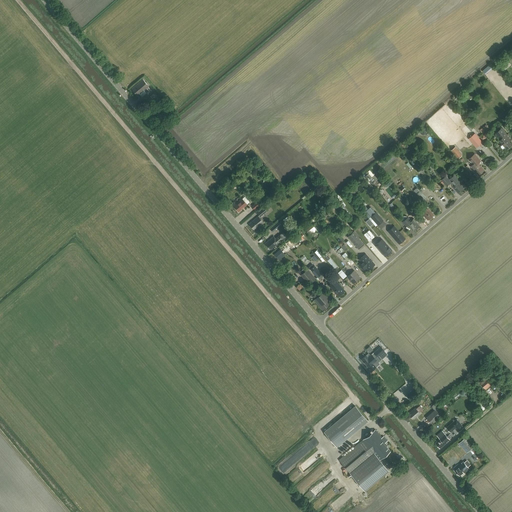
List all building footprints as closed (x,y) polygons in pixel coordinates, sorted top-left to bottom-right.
[(503,64),(505,68),(511,63),(509,59),(503,64)] [(137,96),(149,86),(143,79),(132,89),(137,96)] [(480,130),(483,134),(489,128),(487,125),(480,130)] [(511,139),(511,138),(508,133),(507,134),(502,128),(496,132),(501,139),(500,140),(502,144),(501,145),(501,146),(503,149),(504,149),(505,148),(507,149),(511,144),(510,141),(511,139)] [(475,134),(471,138),(477,145),(481,141),(475,134)] [(452,149),(459,157),(462,154),(456,146),(452,149)] [(478,175),(485,170),(478,163),(481,160),(475,153),(468,159),(473,164),(470,166),(478,175)] [(368,173),(365,176),(371,184),(375,181),(368,173)] [(462,184),(461,185),(458,182),(460,181),(455,174),(450,179),(455,185),(453,187),(458,193),(464,189),(463,188),(464,186),(462,184)] [(451,182),(446,176),(441,180),(447,186),(451,182)] [(422,202),(427,198),(420,191),(416,194),(422,202)] [(238,212),(247,205),(242,199),(233,206),(238,212)] [(258,201),(251,206),(254,210),(260,204),(258,201)] [(424,204),(421,207),(424,210),(421,213),(428,220),(434,215),(424,204)] [(365,211),(364,212),(369,218),(371,217),(375,213),(370,206),(367,209),(365,211)] [(257,214),(259,216),(260,217),(267,212),(264,208),(257,214)] [(371,217),(378,225),(383,220),(376,212),(375,213),(371,217)] [(254,230),(263,223),(258,217),(249,224),(254,230)] [(406,226),(408,224),(414,230),(419,226),(414,219),(411,221),(408,217),(403,222),(406,226)] [(394,225),(388,231),(399,244),(405,238),(394,225)] [(353,232),(350,234),(348,236),(355,245),(360,240),(353,232)] [(270,250),(283,239),(280,235),(275,239),(273,236),(265,244),(270,250)] [(381,239),(375,245),(385,256),(391,250),(381,239)] [(345,253),(342,255),(347,261),(350,259),(348,256),(345,253)] [(362,262),(359,265),(363,270),(366,267),(368,270),(375,265),(369,258),(366,254),(359,259),(362,262)] [(321,274),(314,266),(310,269),(317,277),(321,274)] [(315,279),(307,269),(301,274),(306,280),(308,278),(311,282),(315,279)] [(353,284),(360,278),(354,271),(347,277),(353,284)] [(345,291),(335,280),(329,286),(338,296),(345,291)] [(324,291),(317,297),(314,300),(323,310),(329,304),(327,301),(330,298),(324,291)] [(368,367),(376,360),(374,357),(376,355),(377,356),(384,351),(381,347),(370,355),(368,353),(361,359),(368,367)] [(488,377),(487,378),(486,379),(485,377),(483,379),(484,380),(480,383),(486,389),(489,387),(489,386),(492,383),(488,377)] [(418,390),(416,387),(406,395),(409,398),(418,390)] [(355,405),(324,431),(337,447),(368,421),(355,405)] [(409,414),(412,418),(413,418),(414,419),(420,414),(416,408),(409,413),(409,414)] [(435,410),(426,417),(432,424),(441,416),(435,410)] [(457,419),(447,427),(451,432),(456,427),(459,431),(464,427),(457,419)] [(339,460),(361,487),(385,466),(379,460),(390,451),(386,446),(387,446),(385,443),(387,441),(384,436),(382,438),(375,429),(339,460)] [(440,439),(435,443),(440,448),(447,442),(448,441),(450,440),(445,433),(439,438),(440,439)] [(465,438),(459,443),(467,453),(473,447),(465,438)] [(454,469),(460,476),(464,472),(465,473),(470,469),(463,461),(454,469)] [(320,475),(327,469),(324,467),(318,472),(320,475)]
